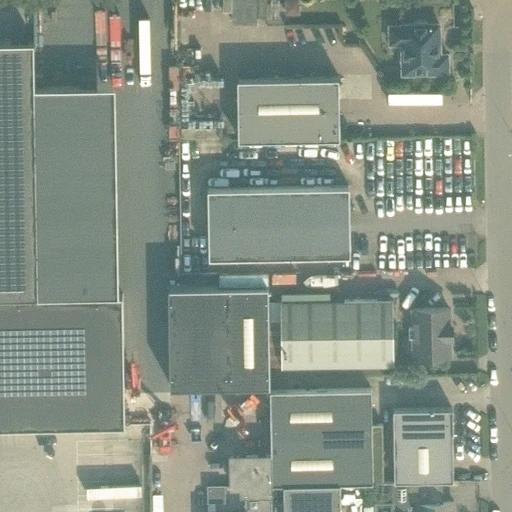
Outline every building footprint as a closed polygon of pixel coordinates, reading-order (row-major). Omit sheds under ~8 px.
[(256,0),(256,17),(266,17),(266,0),(256,0)] [(401,25),(401,26),(389,27),(390,45),(402,44),(402,74),(440,73),(440,72),(448,72),(447,55),(439,55),(439,24),(427,24),(424,22),(415,22),(412,25),(401,25)] [(0,426),(124,424),(122,294),(38,296),(34,41),(0,42),(0,426)] [(236,79),(237,140),(338,138),(337,77),(236,79)] [(207,188),(208,258),(350,255),(348,186),(207,188)] [(169,386),(269,384),(268,285),(168,286),(169,386)] [(287,291),(287,297),(334,296),(334,289),(287,291)] [(281,366),(393,365),(392,300),(280,301),(281,366)] [(452,324),(449,324),(448,324),(448,308),(414,309),(415,357),(449,356),(448,337),(452,337),(452,324)] [(272,484),(283,484),(340,483),(383,482),(382,425),(371,425),(371,389),(270,391),(272,484)] [(441,482),(441,481),(453,480),(452,433),(453,433),(452,411),(452,408),(393,410),(394,481),(406,481),(406,482),(441,482)] [(271,492),(271,455),(247,456),(247,458),(243,458),(243,467),(231,467),(231,486),(242,486),(242,493),(271,492)] [(405,511),(453,511),(453,503),(442,503),(441,482),(406,482),(407,511),(405,511)] [(339,511),(340,483),(283,484),(283,511),(339,511)] [(207,503),(225,503),(225,485),(207,486),(207,503)]
